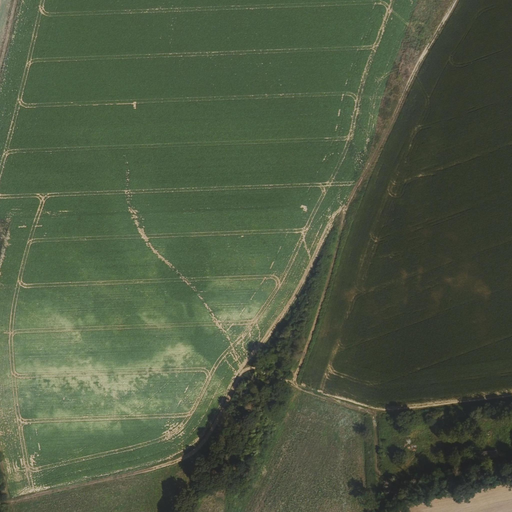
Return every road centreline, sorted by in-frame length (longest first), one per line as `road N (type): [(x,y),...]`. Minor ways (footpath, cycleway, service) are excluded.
road 1 (track): [(386,511),(372,414),(250,367),(186,456),(0,501)]
road 2 (track): [(296,385),(348,200),(454,0)]
road 3 (track): [(236,378),(348,200)]
road 4 (track): [(324,396),(384,409),(511,395)]
